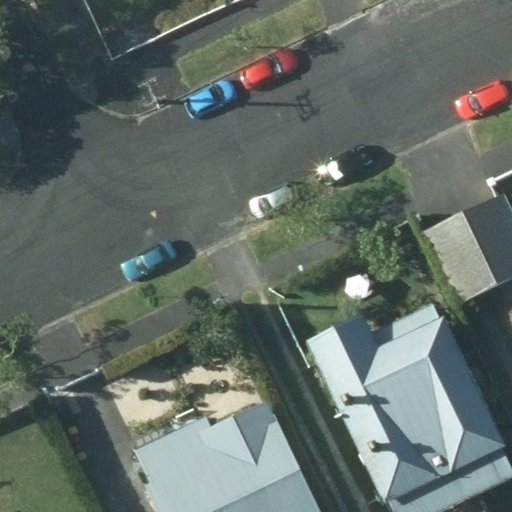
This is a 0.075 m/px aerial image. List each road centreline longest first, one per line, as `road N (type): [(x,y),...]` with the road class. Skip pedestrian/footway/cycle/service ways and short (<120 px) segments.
road 1 (residential): [(90,236),(511,28)]
road 2 (residential): [(90,236),(0,40)]
